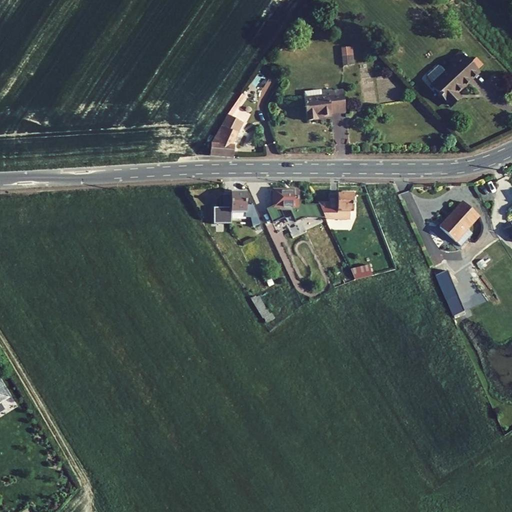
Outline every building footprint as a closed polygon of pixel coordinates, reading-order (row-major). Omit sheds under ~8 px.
[(470,62),(450,41),(439,52),(444,56),(439,62),(424,76),(423,77),(442,96),(450,88),(447,85),(470,62)] [(433,56),(429,56),(419,66),(419,70),(424,76),(439,62),(433,56)] [(229,83),(215,105),(219,107),(233,86),(229,83)] [(297,115),(306,115),(306,111),(322,110),(321,107),(334,107),(332,85),(320,86),(320,89),(295,91),(297,115)] [(231,113),(219,107),(215,105),(200,134),(200,145),(224,145),(224,134),(220,134),(231,113)] [(263,180),(262,196),(287,198),(287,181),(263,180)] [(325,192),(304,191),(305,194),(309,202),(325,203),(325,200),(341,201),(341,182),(326,181),(325,192)] [(220,183),(219,202),(232,203),(233,184),(220,183)] [(450,187),(426,211),(442,225),(464,200),(450,187)] [(260,196),(254,199),(261,214),(268,211),(260,196)] [(245,202),(240,204),(245,215),(250,213),(245,202)] [(511,230),(511,229),(508,223),(501,227),(505,235),(511,230)] [(354,280),(372,275),(369,263),(351,269),(354,280)] [(438,275),(456,316),(465,313),(449,270),(438,275)] [(0,406),(12,399),(0,380),(0,406)]
